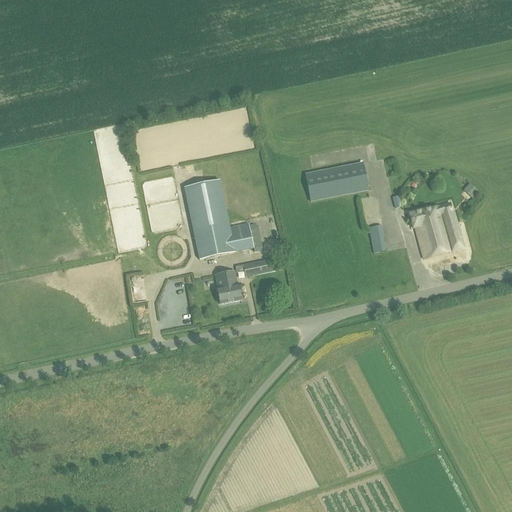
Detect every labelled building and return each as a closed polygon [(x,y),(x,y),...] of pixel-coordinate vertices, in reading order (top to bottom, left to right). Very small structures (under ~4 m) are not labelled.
[(325,161),(315,163),(317,170),(326,168),(325,161)] [(305,175),(310,203),(369,192),(363,163),(305,175)] [(220,181),(184,188),(199,261),(235,253),(235,252),(253,248),(254,252),(261,251),(255,225),(249,227),(248,224),(230,228),(220,181)] [(392,198),(395,209),(402,207),(400,196),(392,198)] [(415,229),(423,260),(464,249),(454,212),(452,212),(450,204),(409,214),(413,230),(415,229)] [(381,227),(369,229),(374,254),(386,251),(381,227)] [(244,267),(245,278),(283,271),(280,260),(244,267)] [(217,290),(220,305),(242,300),(239,285),(237,286),(234,272),(216,276),(218,289),(217,290)]
